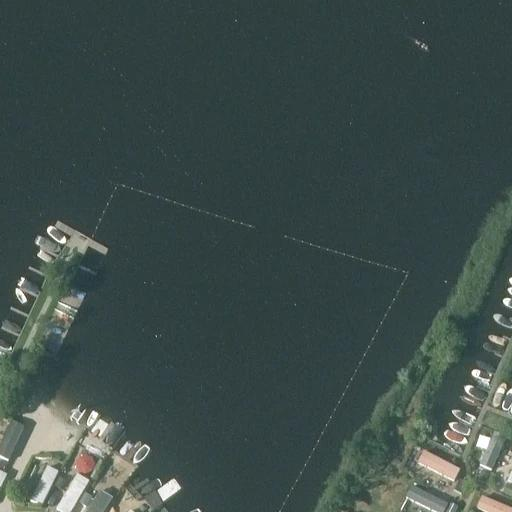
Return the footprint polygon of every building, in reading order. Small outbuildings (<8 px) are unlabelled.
[(0,455),(10,460),(26,426),(14,420),(0,449),(0,455)] [(495,432),(482,462),(493,467),(506,437),(495,432)] [(54,486),(61,472),(50,466),(34,499),(45,504),(54,487),(54,486)] [(488,480),(492,471),(484,468),(480,477),(488,480)] [(0,485),(3,487),(9,474),(5,472),(0,469),(0,485)] [(64,511),(73,511),(92,481),(80,474),(59,509),(64,511)] [(54,486),(54,487),(61,491),(66,482),(58,478),(54,486)] [(26,497),(32,485),(23,480),(17,492),(26,497)] [(462,496),(467,485),(460,482),(455,493),(462,496)] [(511,499),(511,498),(511,486),(507,484),(502,495),(511,499)] [(446,511),(447,510),(449,506),(447,505),(412,487),(406,499),(431,511),(446,511)] [(106,511),(116,498),(103,490),(89,511),(106,511)] [(86,508),(92,499),(84,494),(79,504),(86,508)] [(477,510),(481,511),(511,511),(481,498),(477,510)]
